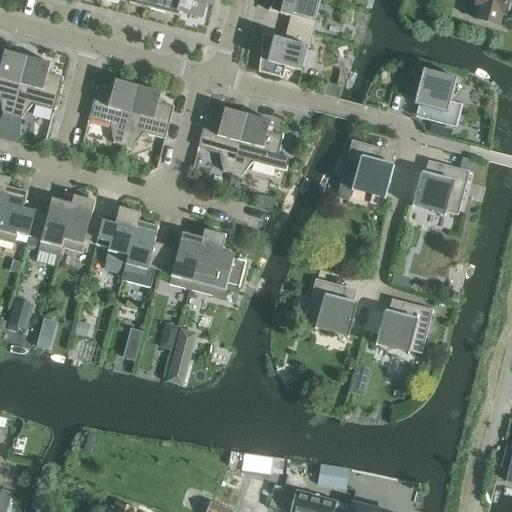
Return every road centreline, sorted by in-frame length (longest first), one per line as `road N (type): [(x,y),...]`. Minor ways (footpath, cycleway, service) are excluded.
road 1 (residential): [(375,306),(414,137),(407,126),(218,79)]
road 2 (unclassified): [(470,511),(511,343)]
road 3 (residential): [(203,74),(170,201)]
road 4 (residential): [(58,170),(89,45)]
